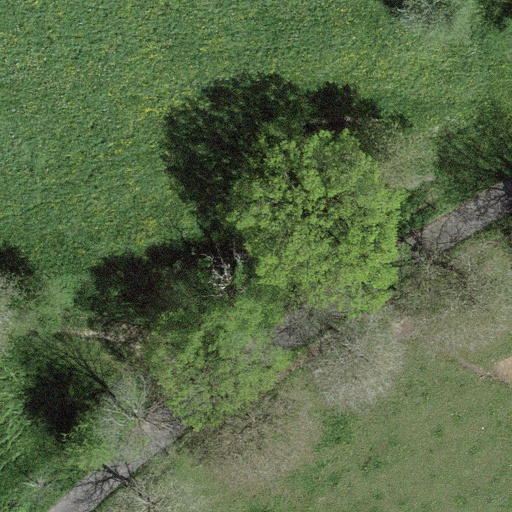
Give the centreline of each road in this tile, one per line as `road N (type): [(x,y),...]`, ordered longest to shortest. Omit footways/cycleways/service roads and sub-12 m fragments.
road 1 (residential): [(72,511),(187,407),(278,340),(511,198)]
road 2 (track): [(187,407),(152,346),(66,323),(0,323)]
